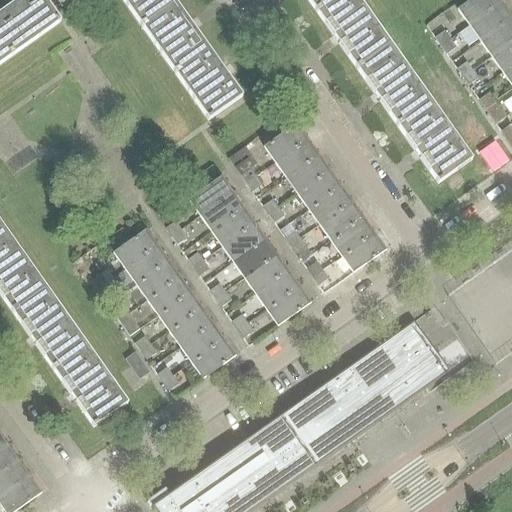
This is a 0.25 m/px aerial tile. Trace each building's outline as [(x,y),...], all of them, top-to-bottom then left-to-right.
[(20,0),(0,14),(0,38),(12,56),(60,23),(43,0),(20,0)] [(171,0),(121,0),(141,27),(174,3),(171,0)] [(501,4),(498,0),(472,0),(457,11),(468,27),(501,4)] [(174,3),(141,27),(174,74),(208,50),(174,3)] [(468,27),(479,43),(511,19),(501,4),(468,27)] [(511,19),(479,43),(491,58),(511,43),(511,19)] [(445,33),(435,39),(440,47),(450,40),(445,33)] [(0,64),(12,56),(0,38),(0,64)] [(450,40),(440,47),(447,56),(456,49),(450,40)] [(511,43),(491,58),(502,74),(511,66),(511,43)] [(208,50),(174,74),(208,121),(241,98),(208,50)] [(472,71),(467,64),(457,71),(463,78),(472,71)] [(511,66),(502,74),(511,88),(511,66)] [(463,78),(469,87),(478,80),(472,71),(463,78)] [(495,103),(489,95),(479,102),(485,109),(495,103)] [(485,109),(497,126),(506,119),(495,103),(485,109)] [(296,125),(263,148),(275,165),(307,142),(296,125)] [(511,137),(511,125),(502,133),(507,141),(511,137)] [(275,165),(286,180),(318,157),(307,142),(275,165)] [(286,180),(297,196),(329,173),(318,157),(286,180)] [(257,177),(251,169),(256,166),(250,158),(235,169),(246,185),(257,177)] [(308,211),(340,188),(329,173),(297,196),(308,211)] [(257,177),(246,185),(252,193),(263,185),(257,177)] [(221,178),(188,202),(199,218),(232,195),(221,178)] [(319,227),(351,204),(340,188),(308,211),(319,227)] [(232,195),(199,218),(210,233),(243,210),(232,195)] [(279,208),(273,200),(263,207),(269,216),(279,208)] [(330,243),(362,220),(351,204),(319,227),(330,243)] [(279,208),(269,216),(275,224),(285,216),(279,208)] [(243,210),(210,233),(222,249),(254,226),(243,210)] [(341,258),(373,235),(362,220),(330,243),(341,258)] [(180,231),(175,223),(164,230),(170,238),(180,231)] [(254,226),(222,249),(233,265),(265,241),(254,226)] [(180,231),(170,238),(176,246),(186,239),(180,231)] [(5,232),(0,235),(0,296),(12,313),(45,289),(5,232)] [(146,232),(145,232),(113,255),(124,271),(157,248),(146,232)] [(301,240),(296,232),(285,239),(291,247),(301,240)] [(352,275),(385,252),(373,235),(341,258),(352,275)] [(291,247),(302,262),(312,255),(301,240),(291,247)] [(265,241),(233,265),(244,280),(276,257),(265,241)] [(124,271),(135,286),(168,263),(157,248),(124,271)] [(203,262),(197,254),(187,262),(192,270),(203,262)] [(302,262),(313,278),(323,271),(312,255),(302,262)] [(276,257),(244,280),(255,296),(287,273),(276,257)] [(203,262),(192,270),(198,278),(209,270),(203,262)] [(135,286),(146,302),(179,279),(168,263),(135,286)] [(313,278),(318,285),(328,278),(323,271),(313,278)] [(266,311),(298,288),(287,273),(255,296),(266,311)] [(97,291),(108,283),(102,275),(91,283),(97,291)] [(146,302),(157,318),(190,295),(179,279),(146,302)] [(97,291),(103,299),(113,291),(108,283),(97,291)] [(214,301),(224,293),(219,285),(208,293),(214,301)] [(277,327),(310,304),(298,288),(266,311),(277,327)] [(86,347),(45,289),(12,313),(52,371),(86,347)] [(224,293),(214,301),(220,309),(230,301),(224,293)] [(157,318),(168,333),(201,310),(190,295),(157,318)] [(129,314),(124,306),(113,314),(119,322),(129,314)] [(168,333),(179,349),(212,326),(201,310),(168,333)] [(119,322),(130,337),(140,329),(129,314),(119,322)] [(237,331),(246,324),(241,316),(231,323),(237,331)] [(252,511),(448,374),(413,323),(168,496),(164,490),(146,503),(152,511),(252,511)] [(246,324),(237,331),(242,339),(252,332),(246,324)] [(179,349),(190,364),(223,341),(212,326),(179,349)] [(152,345),(146,337),(135,345),(141,353),(152,345)] [(190,364),(202,380),(235,358),(223,341),(190,364)] [(152,345),(141,353),(147,361),(158,353),(152,345)] [(86,347),(52,371),(93,428),(127,405),(86,347)] [(149,374),(135,354),(125,361),(139,381),(149,374)] [(164,384),(174,377),(168,368),(158,376),(164,384)] [(164,384),(170,393),(180,385),(174,377),(164,384)] [(0,452),(0,475),(18,463),(7,447),(0,452)] [(0,475),(0,499),(29,479),(18,463),(0,475)] [(0,499),(0,506),(3,511),(15,511),(40,494),(29,479),(0,499)]
